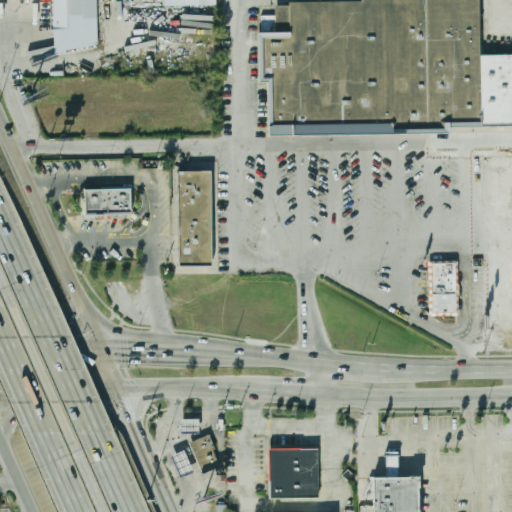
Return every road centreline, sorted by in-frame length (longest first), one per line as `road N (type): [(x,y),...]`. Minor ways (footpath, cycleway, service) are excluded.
road 1 (primary): [(102,350),(0,112)]
road 2 (secondary): [(327,393),(511,396)]
road 3 (primary): [(140,433),(103,412),(61,410),(25,415),(2,440)]
road 4 (secondary): [(466,367),(323,362)]
road 5 (motorway): [(69,432),(16,309)]
road 6 (motorway): [(91,432),(38,309)]
